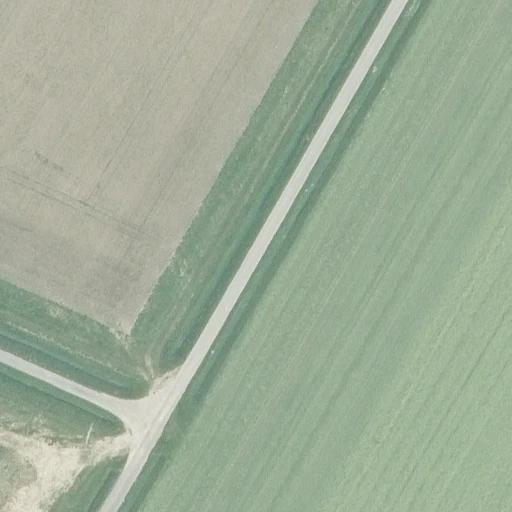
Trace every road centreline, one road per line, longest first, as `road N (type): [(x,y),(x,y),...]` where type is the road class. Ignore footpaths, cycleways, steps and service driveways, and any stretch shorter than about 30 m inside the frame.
road 1 (unclassified): [(152,431),(397,0)]
road 2 (unclassified): [(152,431),(0,355)]
